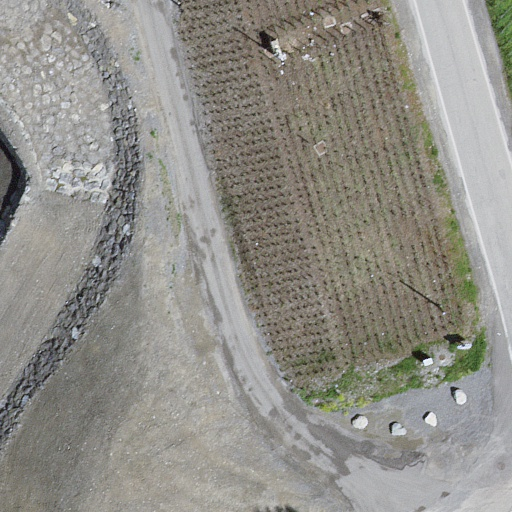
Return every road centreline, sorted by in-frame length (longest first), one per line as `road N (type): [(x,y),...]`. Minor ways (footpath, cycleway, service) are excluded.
road 1 (track): [(135,0),(246,354),(269,403),(299,429),(415,472),(439,487),(449,511)]
road 2 (tertiary): [(439,0),(511,264)]
